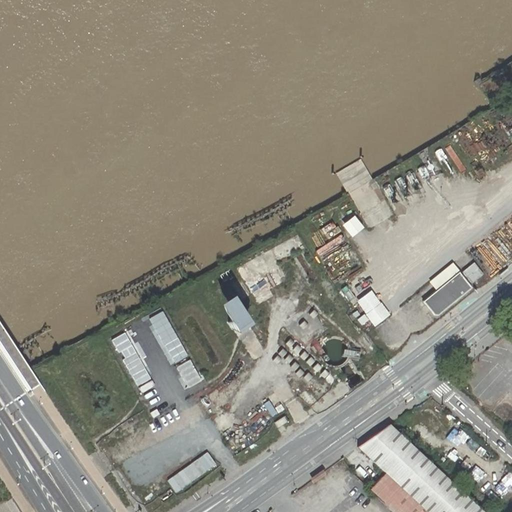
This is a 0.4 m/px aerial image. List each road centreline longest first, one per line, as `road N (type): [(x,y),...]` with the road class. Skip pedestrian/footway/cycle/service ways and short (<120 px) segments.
road 1 (secondary): [(416,357),(203,511)]
road 2 (secondary): [(232,511),(425,370)]
road 3 (unknown): [(511,260),(491,229),(464,215),(349,321)]
road 4 (primary): [(103,511),(0,368)]
road 5 (secondary): [(511,285),(416,357)]
